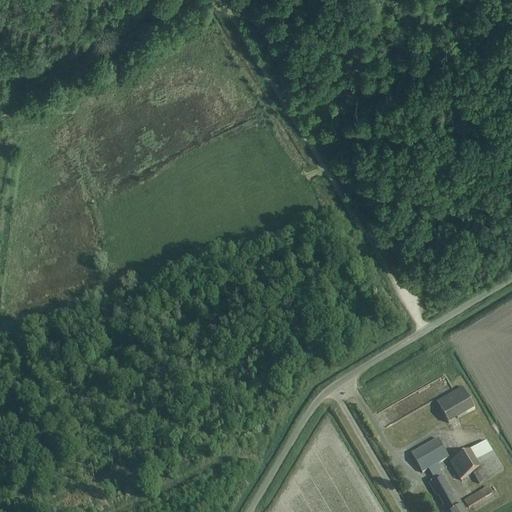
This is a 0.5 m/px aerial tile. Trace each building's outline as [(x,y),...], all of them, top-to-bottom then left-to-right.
[(463,390),(436,404),(444,419),(448,425),(474,411),(468,399),(463,390)] [(416,432),(419,438),(439,427),(434,419),(426,423),(427,426),(416,432)] [(463,511),(462,508),(455,497),(453,498),(441,478),(442,478),(439,472),(441,471),(437,465),(448,459),(438,440),(428,446),(410,456),(421,475),(428,471),(434,482),(428,486),(436,500),(438,499),(445,511),(463,511)] [(486,442),(450,464),(461,481),(473,474),(479,485),(503,471),(486,442)] [(464,502),(468,508),(491,494),(487,488),(464,502)]
